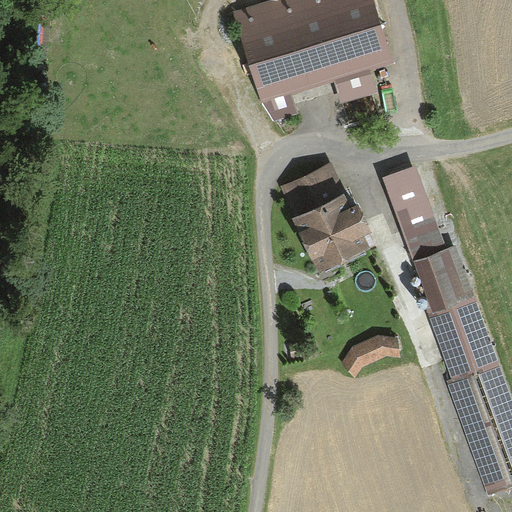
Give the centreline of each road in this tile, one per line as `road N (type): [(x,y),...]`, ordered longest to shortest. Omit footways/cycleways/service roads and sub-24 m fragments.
road 1 (unclassified): [(511,135),(414,154),(303,148),(261,167),(270,349),(256,511)]
road 2 (unknown): [(222,0),(219,40),(261,167)]
road 3 (track): [(394,0),(414,154)]
